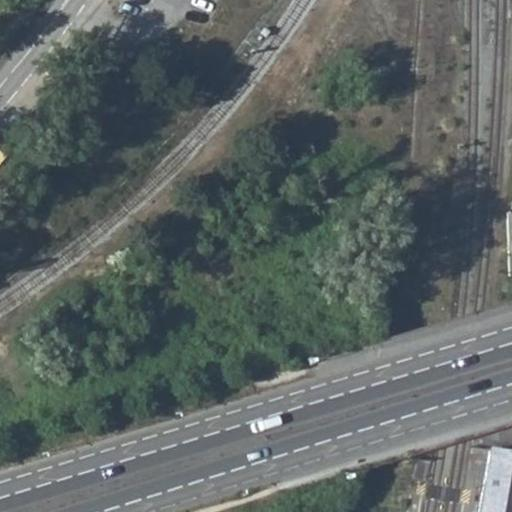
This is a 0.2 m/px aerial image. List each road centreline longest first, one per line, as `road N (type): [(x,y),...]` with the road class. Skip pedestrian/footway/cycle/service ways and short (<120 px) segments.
road 1 (secondary): [(511,350),(0,503)]
road 2 (secondary): [(120,511),(511,392)]
